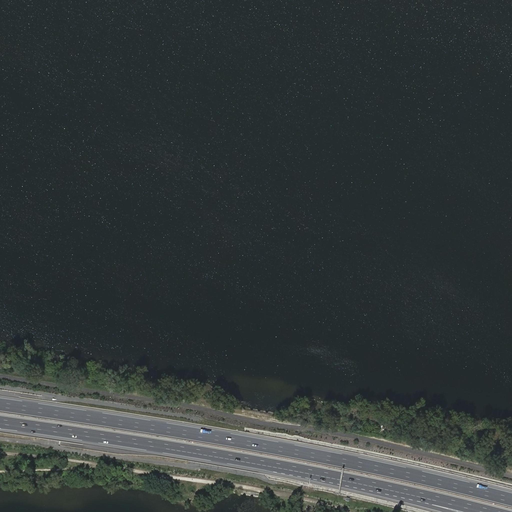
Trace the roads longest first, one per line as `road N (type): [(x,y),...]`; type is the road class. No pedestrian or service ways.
road 1 (motorway): [(511,500),(325,457),(0,403)]
road 2 (motorway): [(0,421),(266,464)]
road 3 (motorway): [(266,464),(489,511)]
road 4 (motorway): [(266,464),(449,511)]
